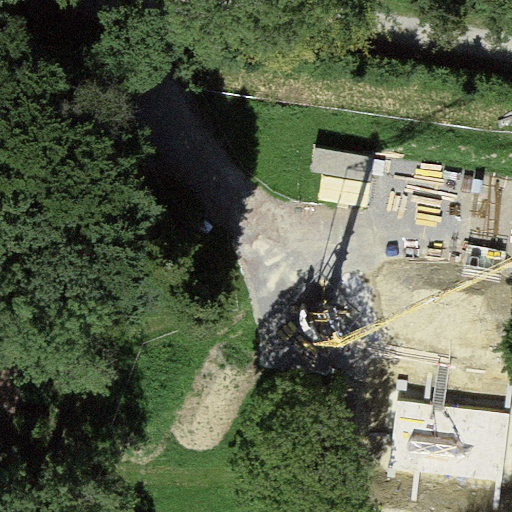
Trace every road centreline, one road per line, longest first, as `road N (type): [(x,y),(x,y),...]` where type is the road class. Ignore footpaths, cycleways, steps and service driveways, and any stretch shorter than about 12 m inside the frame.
road 1 (track): [(212,16),(219,139),(239,226),(478,353)]
road 2 (track): [(511,64),(373,32),(49,0)]
